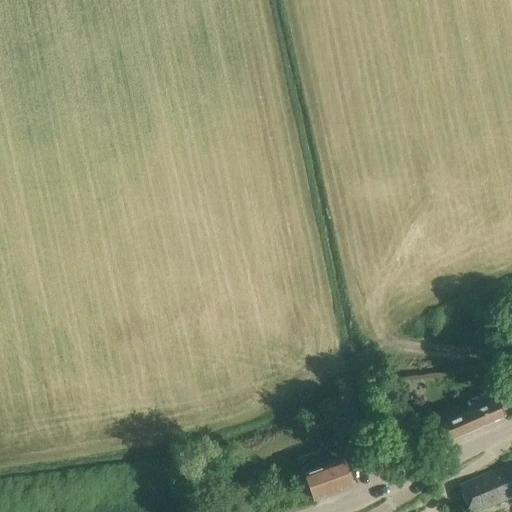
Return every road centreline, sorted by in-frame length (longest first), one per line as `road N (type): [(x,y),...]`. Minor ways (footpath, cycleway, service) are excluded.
road 1 (track): [(511,360),(389,345),(259,402),(0,443)]
road 2 (unclassified): [(324,511),(511,428)]
